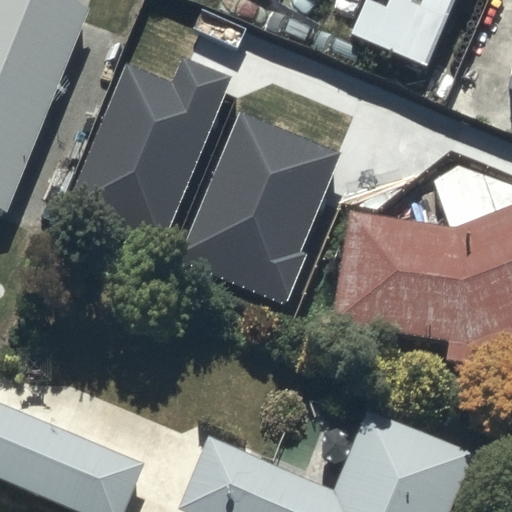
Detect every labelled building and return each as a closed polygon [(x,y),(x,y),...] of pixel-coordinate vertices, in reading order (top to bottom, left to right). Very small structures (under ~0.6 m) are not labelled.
[(0,0),(0,161),(68,6),(54,0),(0,0)] [(295,147),(324,65),(207,19),(177,104),(295,147)] [(448,229),(346,211),(330,328),(446,344),(443,363),(479,368),(511,356),(511,341),(508,331),(511,329),(511,187),(456,168),(433,183),(448,229)] [(0,406),(0,480),(79,511),(124,511),(143,463),(0,406)] [(448,511),(471,456),(360,411),(332,486),(204,438),(176,511),(448,511)]
